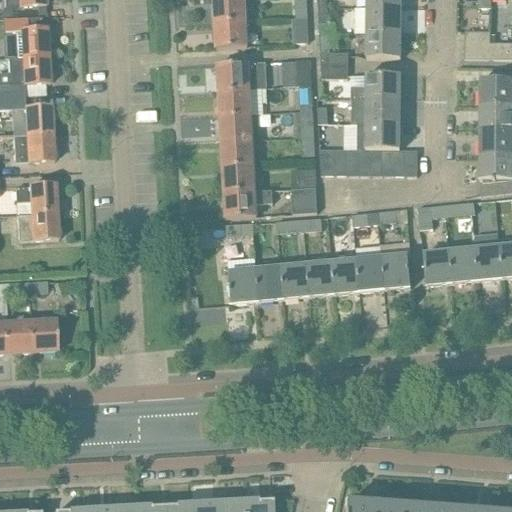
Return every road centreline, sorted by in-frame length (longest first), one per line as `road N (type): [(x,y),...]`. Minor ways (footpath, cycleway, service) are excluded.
road 1 (residential): [(136,392),(116,0)]
road 2 (residential): [(511,359),(136,392)]
road 3 (secondary): [(511,375),(137,410)]
road 4 (secondary): [(139,449),(511,418)]
road 5 (residential): [(0,475),(325,455)]
road 6 (residential): [(445,190),(441,0)]
road 7 (residential): [(325,455),(511,466)]
road 8 (secondary): [(0,457),(139,449)]
road 9 (secondary): [(137,410),(0,418)]
road 10 (residential): [(136,392),(0,400)]
